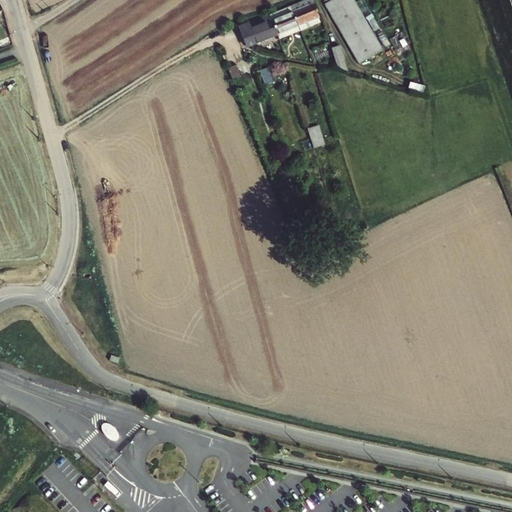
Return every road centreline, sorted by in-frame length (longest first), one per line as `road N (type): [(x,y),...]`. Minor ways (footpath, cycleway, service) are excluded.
road 1 (residential): [(511,479),(272,428),(122,385),(96,370)]
road 2 (residential): [(52,136),(222,39)]
road 3 (residential): [(52,136),(70,220),(60,273),(42,293)]
